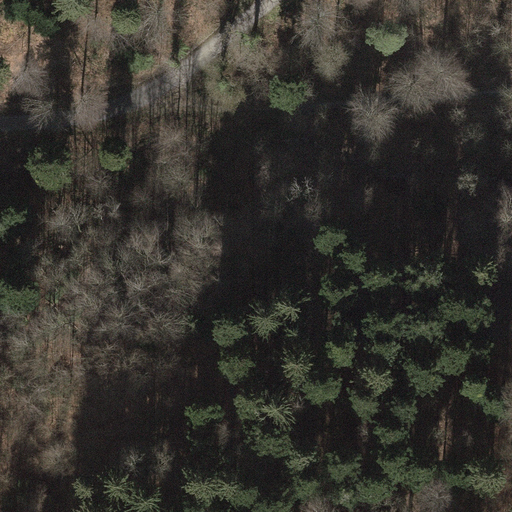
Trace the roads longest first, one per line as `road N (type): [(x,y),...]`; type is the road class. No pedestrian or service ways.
road 1 (track): [(116,106),(511,90)]
road 2 (track): [(0,353),(227,170),(240,145),(240,105)]
road 3 (track): [(268,0),(177,73),(116,106)]
